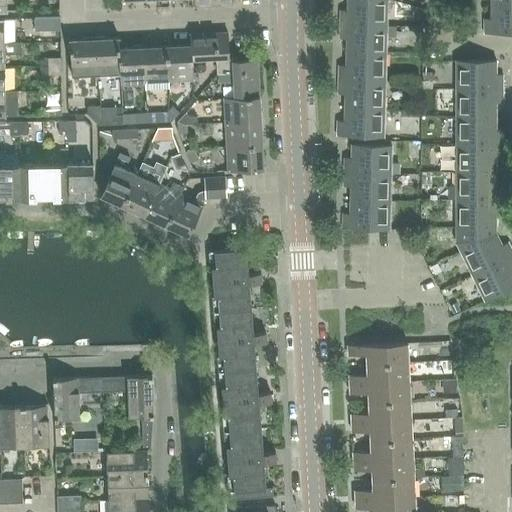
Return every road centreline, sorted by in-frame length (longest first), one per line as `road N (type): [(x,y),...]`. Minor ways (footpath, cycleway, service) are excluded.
road 1 (residential): [(301,202),(225,203),(184,261),(96,213),(0,213)]
road 2 (residential): [(164,511),(158,373),(150,364),(45,368),(19,389),(0,389)]
road 3 (residential): [(294,16),(68,14),(68,0)]
road 4 (tertiary): [(315,511),(306,300)]
road 5 (tertiary): [(301,202),(294,16)]
road 6 (residential): [(397,236),(398,297),(306,300)]
